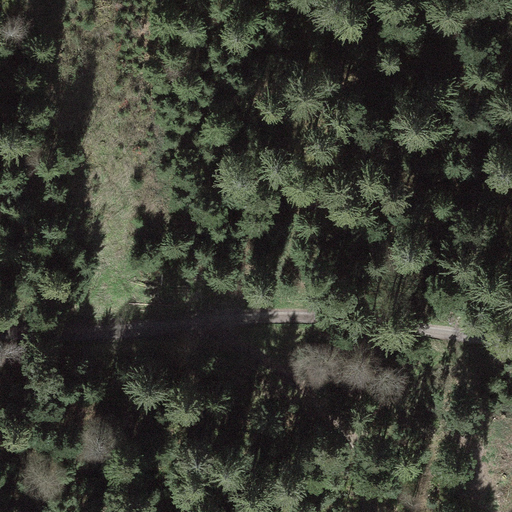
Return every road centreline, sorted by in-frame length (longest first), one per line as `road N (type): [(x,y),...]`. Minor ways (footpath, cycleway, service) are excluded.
road 1 (track): [(511,340),(326,314),(0,335)]
road 2 (track): [(215,321),(299,373),(357,452),(366,511)]
